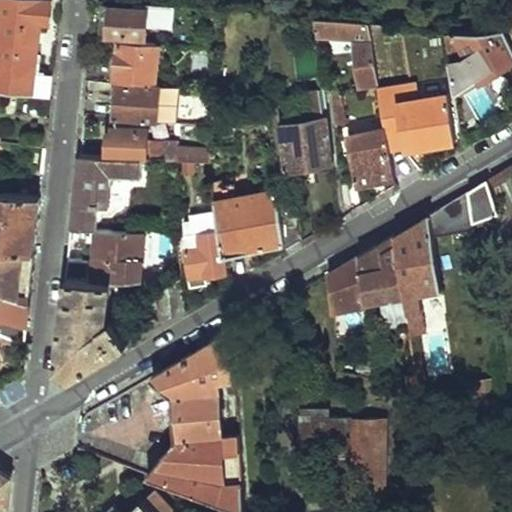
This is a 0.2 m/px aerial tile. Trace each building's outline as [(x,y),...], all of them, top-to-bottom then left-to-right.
[(0,0),(0,37),(36,40),(39,22),(46,22),(47,0),(0,0)] [(92,26),(92,30),(104,31),(104,39),(140,42),(141,29),(166,31),(168,11),(133,9),(133,15),(93,12),(92,26)] [(314,23),(316,39),(356,42),(359,65),(356,66),(359,89),(378,86),(370,27),(314,23)] [(445,33),(447,47),(463,46),(476,74),(511,57),(511,45),(506,32),(445,33)] [(0,87),(51,92),(53,71),(35,70),(36,40),(0,37),(0,87)] [(154,50),(114,47),(112,66),(89,65),(87,83),(114,86),(150,89),(154,50)] [(114,86),(111,121),(173,128),(177,91),(150,89),(114,86)] [(379,93),(381,107),(418,102),(416,88),(379,93)] [(346,136),(341,92),(333,93),(340,137),(346,136)] [(330,165),(325,119),(322,95),(302,97),(305,122),(280,124),(285,171),(330,165)] [(386,135),(388,150),(452,141),(447,98),(418,102),(381,107),(386,135)] [(103,160),(139,164),(142,137),(104,134),(103,160)] [(388,150),(386,135),(352,141),(355,169),(344,171),(347,193),(393,186),(388,150)] [(209,169),(210,160),(172,156),(153,157),(152,165),(166,166),(209,169)] [(76,196),(73,225),(94,225),(96,210),(107,210),(109,185),(148,187),(148,182),(164,183),(166,166),(152,165),(139,164),(103,160),(80,158),(76,196)] [(465,190),(470,222),(497,213),(486,177),(465,190)] [(407,322),(407,324),(412,324),(408,293),(441,287),(434,237),(471,229),(470,222),(465,190),(392,233),(402,290),(407,322)] [(0,192),(0,246),(36,249),(39,223),(42,195),(0,192)] [(284,249),(281,229),(277,198),(216,208),(217,215),(224,261),(284,249)] [(185,246),(192,284),(193,291),(209,288),(208,281),(227,278),(224,261),(217,215),(190,220),(191,230),(184,232),(186,246),(185,246)] [(284,253),(301,244),(298,226),(281,229),(284,249),(284,253)] [(144,237),(91,233),(73,232),(71,251),(91,252),(90,261),(70,260),(68,280),(117,286),(140,283),(144,237)] [(377,295),(402,290),(392,233),(356,254),(364,298),(377,295)] [(0,287),(32,300),(34,275),(36,249),(0,246),(0,287)] [(334,309),(365,305),(364,298),(356,254),(330,269),(334,309)] [(74,379),(130,346),(116,323),(107,320),(107,313),(115,312),(117,286),(68,280),(64,326),(60,370),(74,379)] [(174,319),(185,312),(180,284),(169,291),(174,319)] [(32,300),(0,287),(0,311),(29,322),(30,312),(32,300)] [(377,295),(383,327),(407,322),(402,290),(377,295)] [(174,319),(169,291),(157,299),(160,328),(174,319)] [(160,328),(157,299),(143,305),(146,336),(160,328)] [(0,327),(2,329),(0,334),(0,337),(4,339),(0,349),(17,355),(21,345),(27,347),(29,322),(0,311),(0,327)] [(231,328),(153,374),(173,404),(175,439),(149,478),(246,509),(240,433),(224,435),(220,379),(235,377),(231,328)] [(417,381),(415,372),(406,374),(408,383),(417,381)] [(351,418),(328,418),(328,410),(302,410),(302,458),(351,458),(351,418)] [(351,458),(351,482),(385,482),(385,418),(351,418),(351,458)] [(0,511),(7,511),(10,475),(0,468),(0,511)] [(179,511),(163,495),(153,502),(148,498),(130,511),(120,511),(115,506),(108,511),(179,511)]
